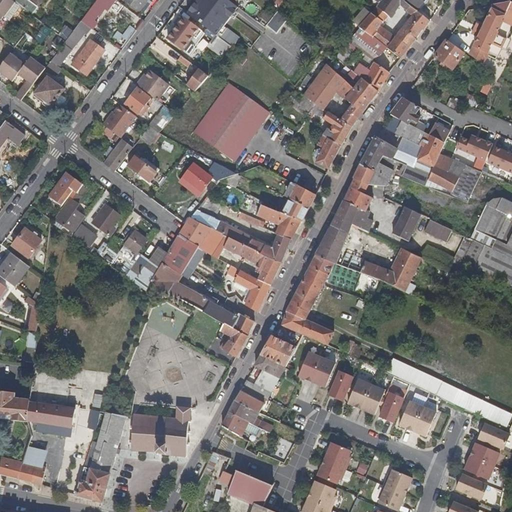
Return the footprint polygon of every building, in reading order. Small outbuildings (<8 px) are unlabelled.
[(14,2),(10,0),(0,0),(0,15),(4,18),(9,22),(20,7),(14,2)] [(44,0),(15,0),(14,2),(20,7),(33,17),(39,8),(44,0)] [(114,0),(98,0),(97,2),(82,22),(92,29),(93,30),(98,24),(95,21),(99,16),(100,17),(105,10),(108,12),(117,1),(114,0)] [(149,0),(124,0),(140,12),(149,0)] [(198,0),(188,14),(216,37),(239,8),(227,0),(200,0),(200,1),(198,0)] [(287,0),(273,0),(270,4),(279,11),(287,0)] [(401,0),(383,0),(380,4),(377,9),(388,17),(391,19),(401,6),(406,11),(410,7),(401,0)] [(404,0),(418,10),(426,0),(404,0)] [(492,6),(492,10),(505,16),(503,22),(511,27),(511,3),(510,3),(492,6)] [(406,11),(412,17),(408,22),(421,33),(430,22),(410,7),(406,11)] [(373,13),(367,19),(359,28),(381,44),(387,48),(396,38),(381,27),(388,17),(377,9),(373,13)] [(274,15),(267,10),(260,18),(268,24),(274,15)] [(505,16),(492,10),(474,47),(487,53),(503,22),(505,16)] [(367,19),(363,16),(355,24),(359,28),(367,19)] [(198,30),(184,19),(168,40),(182,51),(198,30)] [(92,29),(82,22),(66,42),(64,45),(69,49),(78,37),(82,40),(86,35),(87,36),(92,29)] [(257,22),(254,26),(262,32),(265,28),(257,22)] [(408,22),(402,30),(415,41),(421,33),(408,22)] [(237,30),(235,28),(223,42),(232,48),(239,39),(250,48),(259,37),(250,29),(249,30),(242,24),(237,30)] [(64,39),(71,29),(64,25),(57,35),(64,39)] [(52,31),(47,27),(35,42),(41,46),(52,31)] [(137,32),(131,27),(123,37),(130,41),(137,32)] [(381,44),(359,28),(351,40),(345,47),(336,57),(345,65),(357,51),(365,41),(377,50),(381,44)] [(402,30),(396,38),(409,49),(415,41),(402,30)] [(409,49),(396,38),(387,48),(388,49),(401,59),(409,49)] [(105,52),(91,41),(72,66),(87,77),(105,52)] [(446,42),(435,57),(453,70),(464,55),(446,42)] [(17,46),(15,49),(1,67),(0,68),(0,73),(12,83),(18,75),(31,58),(32,57),(17,46)] [(68,57),(60,51),(51,62),(60,68),(68,57)] [(180,56),(178,59),(189,68),(191,64),(180,56)] [(46,69),(31,58),(18,75),(27,82),(16,97),(22,101),(42,75),(46,69)] [(51,62),(46,69),(42,75),(45,77),(49,72),(57,78),(63,71),(60,68),(51,62)] [(359,64),(353,72),(362,79),(379,92),(389,74),(375,63),(369,72),(359,64)] [(208,77),(200,70),(188,86),(195,92),(208,77)] [(332,70),(327,78),(310,100),(323,110),(324,111),(337,92),(353,106),(341,122),(352,128),(370,104),(354,90),(332,70)] [(437,82),(443,75),(436,70),(431,76),(437,82)] [(144,81),(141,79),(137,85),(158,102),(170,86),(150,72),(148,75),(144,81)] [(65,90),(48,78),(34,96),(52,108),(65,90)] [(362,79),(354,90),(370,104),(379,92),(362,79)] [(271,112),(230,82),(194,131),(234,162),(271,112)] [(152,99),(138,89),(126,106),(139,116),(152,99)] [(465,99),(453,93),(446,106),(459,113),(463,104),(465,99)] [(467,94),(465,99),(463,104),(472,108),(476,99),(467,94)] [(310,100),(306,96),(298,108),(310,117),(312,115),(318,119),(319,117),(323,110),(310,100)] [(391,115),(402,121),(413,127),(445,144),(448,137),(449,136),(430,126),(432,121),(421,116),(420,118),(417,116),(422,109),(405,100),(404,99),(391,115)] [(109,120),(108,119),(103,126),(121,139),(137,118),(120,106),(114,114),(109,120)] [(176,115),(165,107),(149,128),(150,128),(160,135),(176,115)] [(330,131),(328,129),(323,136),(341,147),(352,128),(341,122),(324,111),(323,110),(319,117),(334,126),(330,131)] [(320,128),(307,118),(298,132),(312,142),(315,137),(318,132),(320,128)] [(395,134),(404,139),(423,147),(417,161),(434,168),(440,155),(445,144),(413,127),(402,121),(395,134)] [(2,129),(0,131),(0,171),(1,170),(0,169),(0,149),(7,140),(17,147),(25,137),(7,123),(2,129)] [(160,135),(150,128),(141,139),(150,146),(160,135)] [(322,150),(318,151),(315,156),(316,159),(318,160),(316,163),(329,170),(341,147),(323,136),(318,145),(324,148),(323,150),(322,150)] [(398,151),(375,138),(361,165),(374,173),(383,156),(393,160),(398,151)] [(404,139),(398,151),(393,160),(406,166),(430,177),(434,168),(417,161),(423,147),(404,139)] [(123,141),(115,151),(109,159),(105,164),(116,172),(133,149),(123,141)] [(459,150),(445,144),(440,155),(454,160),(459,150)] [(511,173),(511,154),(495,147),(488,163),(511,173)] [(115,151),(110,148),(104,156),(109,159),(115,151)] [(440,155),(434,168),(430,177),(406,166),(402,177),(421,185),(467,203),(483,173),(456,161),(454,160),(440,155)] [(374,173),(361,165),(354,180),(355,180),(368,186),(386,187),(393,173),(402,177),(406,166),(393,160),(383,156),(374,173)] [(136,157),(128,167),(151,184),(158,173),(136,157)] [(194,164),(183,178),(203,193),(213,179),(218,183),(219,182),(238,175),(221,166),(213,178),(194,164)] [(76,180),(67,174),(51,197),(63,206),(73,191),(70,189),(76,180)] [(242,177),(238,175),(219,182),(236,190),(242,177)] [(83,186),(76,180),(70,189),(73,191),(77,194),(83,186)] [(368,186),(355,180),(344,201),(358,208),(351,224),(369,232),(374,221),(368,219),(371,213),(367,211),(373,198),(365,195),(368,186)] [(292,183),(285,197),(290,200),(309,209),(316,195),(292,183)] [(73,191),(63,206),(53,219),(74,233),(86,216),(77,210),(81,205),(80,204),(90,190),(83,186),(77,194),(73,191)] [(212,229),(230,238),(281,264),(291,241),(279,236),(273,249),(266,245),(265,246),(252,240),(253,239),(220,222),(220,223),(215,220),(215,219),(213,218),(220,204),(207,198),(191,219),(212,229)] [(475,267),(474,267),(471,273),(479,276),(482,271),(511,285),(511,202),(503,198),(494,199),(486,206),(471,239),(465,237),(454,259),(448,270),(457,275),(464,262),(474,241),(484,246),(475,267)] [(309,209),(290,200),(283,214),(301,222),(302,223),(309,209)] [(421,257),(402,248),(390,272),(365,263),(366,261),(347,254),(344,261),(338,259),(351,224),(358,208),(344,201),(316,256),(335,263),(352,270),(374,278),(380,280),(382,281),(384,282),(405,293),(409,284),(422,258),(421,257)] [(122,217),(106,205),(92,224),(110,237),(116,229),(114,227),(122,217)] [(262,206),(257,217),(279,226),(275,234),(279,236),(291,241),(292,239),(301,222),(283,214),(264,207),(262,206)] [(410,210),(406,208),(393,234),(408,241),(421,215),(410,210)] [(240,213),(238,218),(259,227),(261,222),(240,213)] [(452,230),(430,220),(424,232),(447,242),(452,230)] [(95,236),(81,226),(73,237),(87,247),(95,236)] [(230,238),(212,229),(198,249),(205,252),(218,260),(224,249),(230,238)] [(42,242),(26,230),(13,247),(29,259),(42,242)] [(119,253),(108,245),(99,257),(115,269),(123,258),(134,267),(141,258),(137,254),(148,241),(136,231),(119,253)] [(180,236),(176,243),(169,255),(163,264),(182,275),(188,267),(194,271),(205,252),(198,249),(180,236)] [(230,238),(224,249),(259,266),(257,268),(264,270),(258,280),(271,287),(281,264),(230,238)] [(484,246),(474,241),(464,262),(474,267),(475,267),(484,246)] [(169,255),(153,243),(143,256),(160,269),(163,264),(169,255)] [(454,259),(427,245),(421,257),(422,258),(448,270),(454,259)] [(30,268),(12,254),(0,269),(0,276),(15,288),(30,268)] [(141,258),(134,267),(126,277),(147,293),(151,283),(160,269),(143,256),(141,258)] [(335,263),(316,256),(287,311),(282,326),(303,335),(328,346),(335,333),(306,321),(330,273),(335,263)] [(464,262),(457,275),(511,301),(511,285),(482,271),(479,276),(471,273),(474,267),(464,262)] [(335,263),(330,273),(347,280),(352,270),(335,263)] [(160,269),(151,283),(176,298),(216,319),(225,324),(248,337),(255,323),(224,307),(220,305),(219,307),(176,284),(182,275),(163,264),(160,269)] [(194,271),(188,267),(182,275),(188,279),(194,271)] [(235,282),(252,291),(245,306),(258,314),(271,287),(258,280),(258,281),(231,267),(227,274),(237,279),(235,282)] [(380,280),(374,278),(368,292),(376,295),(382,281),(380,280)] [(415,287),(409,284),(405,293),(411,295),(415,287)] [(42,296),(37,293),(32,302),(40,308),(42,296)] [(372,307),(359,301),(356,307),(369,312),(372,307)] [(31,307),(33,307),(29,331),(38,333),(40,308),(32,302),(31,307)] [(225,324),(221,332),(224,334),(231,338),(230,340),(242,347),(248,337),(225,324)] [(273,337),(262,354),(286,365),(296,348),(273,337)] [(230,340),(227,344),(222,349),(236,358),(242,347),(230,340)] [(355,343),(350,341),(344,353),(347,355),(349,356),(355,343)] [(355,342),(355,343),(349,356),(358,360),(362,352),(359,350),(361,345),(355,342)] [(37,347),(28,346),(26,363),(35,365),(37,347)] [(262,354),(255,367),(263,371),(279,379),(284,369),(286,365),(262,354)] [(299,378),(312,383),(322,360),(309,354),(299,378)] [(371,359),(368,365),(379,370),(389,375),(392,368),(371,359)] [(326,389),(336,365),(322,360),(312,383),(326,389)] [(263,371),(255,385),(251,390),(268,399),(279,379),(263,371)] [(353,379),(339,373),(329,397),(343,402),(347,392),(347,391),(350,386),(350,385),(353,379)] [(247,381),(244,386),(251,390),(255,385),(247,381)] [(355,388),(352,394),(348,405),(361,410),(372,386),(358,381),(355,388)] [(251,390),(244,386),(236,401),(259,414),(268,399),(251,390)] [(385,392),(372,386),(361,410),(375,416),(379,406),(380,405),(382,400),(382,399),(385,392)] [(0,412),(12,414),(12,421),(28,423),(30,404),(30,401),(15,399),(15,395),(0,392),(0,412)] [(387,401),(387,402),(385,407),(384,408),(380,418),(394,424),(404,400),(390,394),(387,401)] [(133,399),(106,395),(101,413),(126,418),(128,418),(132,404),(133,399)] [(236,401),(230,413),(249,423),(258,428),(261,422),(256,420),(259,414),(236,401)] [(423,408),(410,402),(400,426),(413,432),(423,408)] [(66,409),(30,404),(28,423),(32,424),(32,426),(37,426),(36,432),(70,438),(76,406),(67,404),(66,409)] [(128,418),(135,419),(134,426),(132,426),(132,429),(134,429),(133,441),(130,441),(130,444),(133,444),(132,451),(156,451),(156,453),(187,457),(188,446),(190,446),(190,443),(188,443),(189,434),(191,434),(191,431),(189,431),(190,423),(192,423),(192,420),(190,420),(191,409),(188,409),(176,407),(176,419),(138,415),(139,405),(132,404),(128,418)] [(434,413),(423,408),(413,432),(423,436),(434,413)] [(12,414),(0,412),(0,419),(12,421),(12,414)] [(101,413),(92,412),(87,429),(96,430),(101,413)] [(101,413),(96,430),(86,463),(89,464),(88,469),(110,476),(117,451),(126,418),(101,413)] [(249,423),(230,413),(223,427),(242,437),(249,423)] [(436,414),(434,413),(423,436),(426,438),(436,414)] [(261,421),(261,422),(258,428),(270,433),(273,426),(261,421)] [(495,430),(485,426),(479,440),(488,444),(493,446),(504,451),(510,436),(502,433),(495,430)] [(281,439),(272,453),(281,458),(289,444),(281,439)] [(332,444),(331,446),(350,455),(351,452),(332,444)] [(476,444),(470,458),(494,468),(500,455),(491,451),(486,449),(476,444)] [(350,455),(331,446),(325,460),(346,470),(351,458),(349,457),(350,455)] [(46,452),(29,448),(24,464),(43,468),(46,452)] [(220,457),(213,454),(203,474),(210,477),(220,457)] [(470,458),(464,471),(475,476),(480,478),(488,481),(494,468),(470,458)] [(24,464),(2,459),(0,466),(0,474),(10,477),(13,463),(23,465),(24,464)] [(346,470),(325,460),(317,477),(320,478),(319,481),(333,487),(334,484),(337,485),(339,480),(341,481),(346,470)] [(364,475),(368,466),(360,462),(355,471),(364,475)] [(23,465),(13,463),(10,477),(42,485),(46,468),(43,468),(24,464),(23,465)] [(89,464),(86,463),(76,496),(102,503),(110,476),(88,469),(89,464)] [(393,471),(391,475),(404,481),(406,476),(393,471)] [(230,486),(227,495),(255,506),(262,508),(272,486),(237,472),(234,477),(230,486)] [(234,477),(224,473),(220,481),(230,486),(234,477)] [(390,476),(388,475),(383,487),(405,496),(410,483),(404,481),(391,475),(390,476)] [(473,480),(462,476),(456,491),(480,501),(486,486),(478,482),(473,480)] [(318,483),(316,482),(308,499),(332,509),(337,497),(334,496),(336,491),(332,489),(333,487),(319,481),(318,483)] [(378,498),(380,499),(378,504),(396,511),(397,511),(405,496),(383,487),(378,498)] [(330,511),(332,509),(308,499),(302,511),(330,511)] [(471,511),(454,503),(449,511),(471,511)] [(474,511),(454,503),(471,511),(474,511)]
